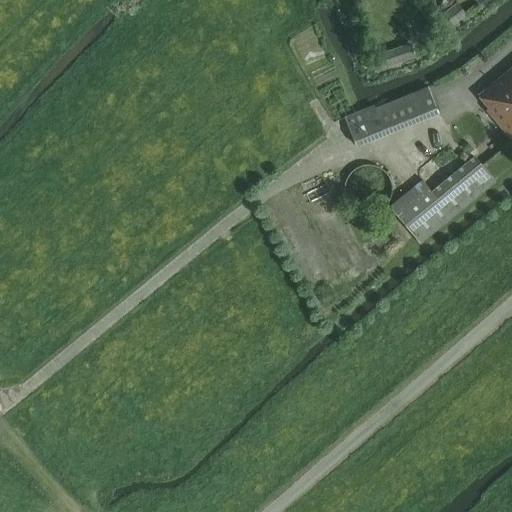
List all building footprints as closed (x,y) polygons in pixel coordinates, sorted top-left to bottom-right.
[(454,27),(468,16),(458,3),(444,14),(454,27)] [(385,46),(410,37),(407,31),(382,40),(385,46)] [(381,70),(415,59),(410,45),(376,56),(381,70)] [(511,134),(511,68),(482,92),(492,104),(489,106),(511,134)] [(440,114),(429,88),(347,120),(357,147),(440,114)] [(494,184),(473,158),(433,192),(423,180),(390,206),(421,244),(494,184)] [(389,182),(389,181),(388,175),(384,169),(379,164),(371,162),(364,164),(359,167),(354,172),(352,179),(352,186),(354,189),(356,193),(358,195),(362,198),(369,200),(376,199),(379,197),(383,195),(387,189),(388,186),(389,182)]
